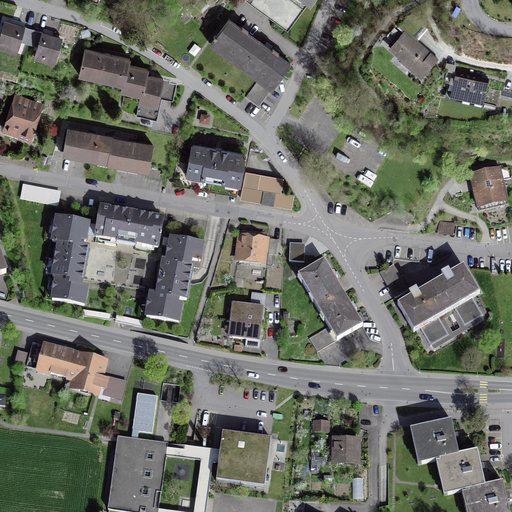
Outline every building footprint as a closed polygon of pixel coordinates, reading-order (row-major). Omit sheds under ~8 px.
[(309,0),(245,0),(287,30),(309,0)] [(405,32),(391,47),(421,75),(437,58),(413,36),(425,23),(412,11),(398,26),(405,32)] [(296,64),(233,18),(212,46),(276,92),(296,64)] [(33,29),(4,21),(0,35),(0,43),(18,49),(21,41),(29,43),(33,29)] [(63,38),(33,29),(29,43),(37,46),(35,54),(56,60),(63,38)] [(128,59),(85,49),(79,75),(122,85),(127,65),(128,59)] [(147,70),(127,65),(122,85),(141,89),(135,116),(153,120),(159,96),(174,99),(177,84),(146,76),(147,70)] [(489,79),(456,71),(450,95),(483,102),(489,79)] [(39,108),(15,100),(6,127),(21,132),(19,139),(28,141),(32,130),(38,132),(40,125),(34,123),(39,108)] [(118,136),(72,128),(67,156),(113,163),(118,136)] [(118,136),(113,163),(155,171),(160,144),(118,136)] [(244,154),(192,145),(191,154),(178,151),(175,172),(239,183),(241,170),(244,154)] [(500,170),(471,177),(479,211),(508,205),(502,181),(511,179),(509,169),(500,171),(500,170)] [(283,181),(245,174),(241,197),(262,201),(264,190),(275,192),(273,203),(292,206),(294,195),(281,192),(283,181)] [(59,193),(23,187),(21,199),(57,206),(59,193)] [(273,204),(273,203),(275,192),(264,190),(262,201),(262,202),(273,204)] [(414,210),(399,201),(396,206),(411,215),(414,210)] [(163,220),(101,208),(96,237),(117,241),(117,244),(135,247),(136,244),(158,248),(163,220)] [(56,260),(88,266),(92,248),(87,247),(92,223),(57,217),(51,244),(59,245),(56,260)] [(264,234),(243,232),(241,252),(237,252),(237,259),(261,262),(263,249),(267,249),(268,241),(264,241),(264,234)] [(159,278),(191,283),(194,262),(202,263),(205,244),(171,238),(167,262),(161,261),(159,278)] [(305,247),(290,247),(289,262),(304,263),(305,247)] [(88,266),(56,260),(53,277),(58,277),(53,301),(87,307),(91,288),(84,287),(88,266)] [(318,309),(343,294),(336,280),(337,279),(334,273),(332,275),(324,261),(298,276),(318,309)] [(393,265),(380,273),(395,299),(408,291),(393,265)] [(431,287),(446,313),(454,308),(465,326),(482,316),(472,299),(480,295),(464,267),(450,275),(448,272),(441,276),(443,279),(431,287)] [(191,283),(159,278),(156,295),(147,294),(144,319),(179,324),(182,302),(188,302),(191,283)] [(446,313),(431,287),(418,294),(416,291),(409,295),(411,298),(398,306),(414,333),(421,329),(431,346),(448,336),(438,318),(446,313)] [(252,291),(252,301),(265,302),(265,292),(252,291)] [(343,294),(318,309),(329,327),(309,339),(317,353),(363,326),(355,313),(356,312),(353,306),(351,307),(343,294)] [(231,321),(261,324),(263,308),(233,304),(231,321)] [(261,324),(231,321),(229,337),(259,341),(261,324)] [(67,378),(73,355),(45,347),(39,371),(67,378)] [(73,355),(67,378),(76,380),(74,388),(96,394),(97,388),(104,390),(107,380),(100,378),(104,363),(73,355)] [(157,397),(138,394),(133,431),(152,434),(157,397)] [(451,421),(414,429),(422,465),(440,461),(440,460),(459,456),(459,455),(451,421)] [(329,422),(314,422),(313,432),(329,433),(329,422)] [(271,439),(222,433),(216,481),(265,488),(271,439)] [(157,511),(167,444),(118,437),(108,509),(132,511),(157,511)] [(358,441),(335,440),(335,455),(332,456),(332,459),(334,460),(334,462),(357,463),(358,441)] [(440,460),(440,461),(448,495),(466,491),(485,487),(485,486),(477,451),(459,455),(459,456),(440,460)] [(466,491),(470,511),(509,511),(503,482),(485,486),(485,487),(466,491)]
